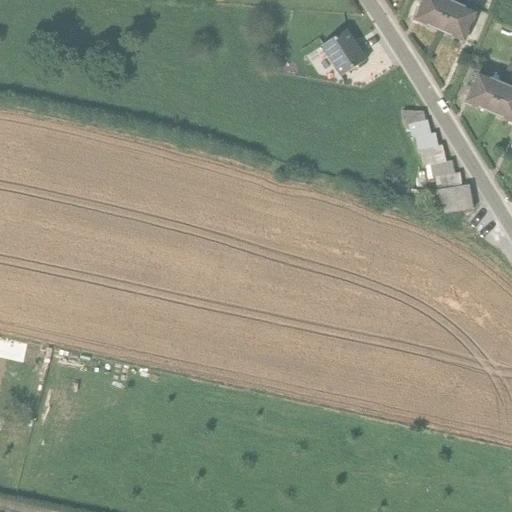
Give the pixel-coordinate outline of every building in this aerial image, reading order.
[(438,34),(452,2),(447,0),(423,0),(414,22),(426,27),(426,29),(438,34)] [(452,2),(438,34),(449,39),(450,37),(463,43),(476,14),(464,10),(465,8),(452,2)] [(346,30),(321,46),(340,77),(366,61),(346,30)] [(489,116),(503,84),(490,79),(489,80),(477,75),(465,104),(478,109),(477,111),(489,116)] [(511,88),(503,84),(489,116),(501,121),(501,120),(511,124),(511,88)] [(436,191),(461,187),(459,173),(453,174),(451,161),(445,163),(441,147),(438,147),(435,134),(430,135),(427,122),(425,122),(422,113),(400,113),(408,139),(415,138),(417,151),(419,151),(422,168),(429,166),(432,179),(434,179),(436,191)] [(461,187),(436,191),(425,193),(431,218),(473,210),(468,186),(461,187)]
